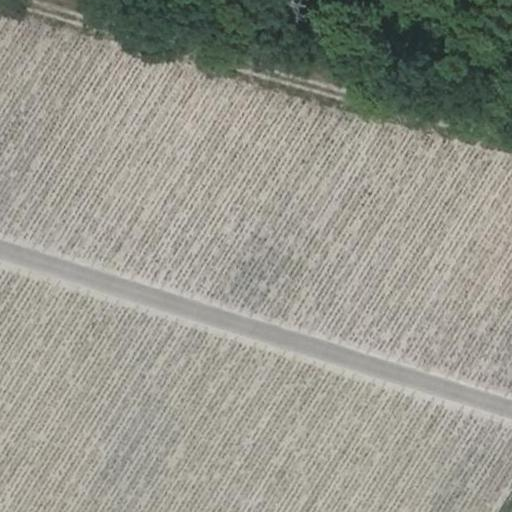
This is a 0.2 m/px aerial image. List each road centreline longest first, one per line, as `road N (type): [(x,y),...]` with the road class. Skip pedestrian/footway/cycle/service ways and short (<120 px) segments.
road 1 (unclassified): [(511,413),(0,249)]
road 2 (track): [(41,0),(511,124)]
